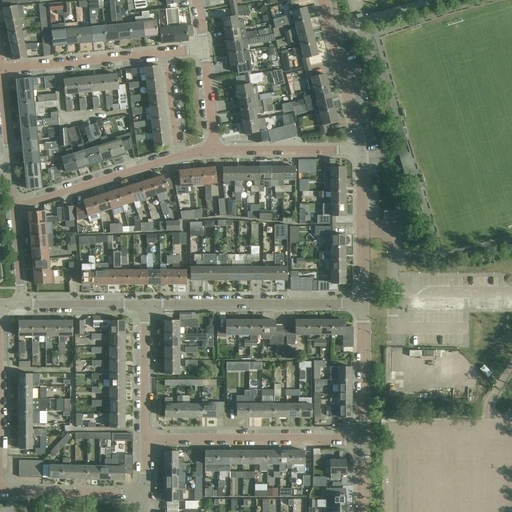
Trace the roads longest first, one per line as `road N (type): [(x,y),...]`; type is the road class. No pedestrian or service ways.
road 1 (unknown): [(362,252),(414,253),(430,237),(422,181),(370,17)]
road 2 (residential): [(362,303),(143,304)]
road 3 (residential): [(145,441),(361,440)]
road 4 (residential): [(177,154),(13,208)]
road 5 (residential): [(1,70),(165,56)]
road 6 (residential): [(360,150),(325,0)]
road 7 (residential): [(362,303),(360,150)]
road 8 (residential): [(0,490),(146,497)]
road 9 (residential): [(215,148),(360,150)]
road 10 (residential): [(145,441),(143,304)]
road 11 (residential): [(361,440),(362,303)]
road 12 (residential): [(143,304),(21,303)]
